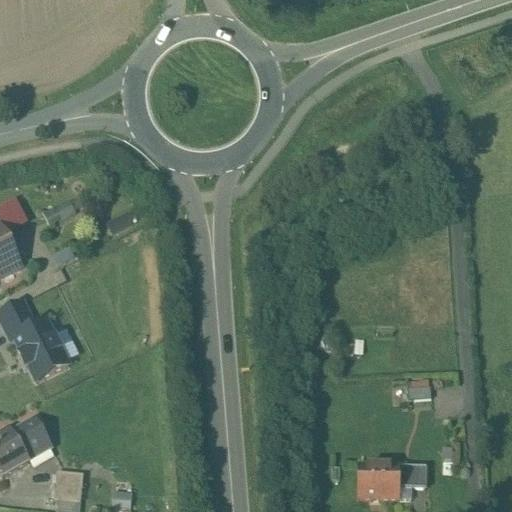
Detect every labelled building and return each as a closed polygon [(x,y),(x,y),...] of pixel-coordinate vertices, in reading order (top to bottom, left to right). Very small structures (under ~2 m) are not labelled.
[(0,233),(0,280),(19,270),(0,233)] [(12,340),(35,329),(23,305),(0,316),(0,328),(9,346),(14,343),(12,340)] [(34,385),(68,368),(47,324),(35,329),(12,340),(14,343),(34,385)] [(428,390),(405,391),(406,403),(429,401),(428,390)] [(33,422),(9,436),(24,461),(48,448),(33,422)] [(7,433),(0,437),(0,479),(1,480),(26,466),(24,461),(9,436),(7,433)] [(398,468),(356,467),(355,501),(398,502),(398,491),(398,470),(398,468)] [(424,470),(398,470),(398,491),(410,491),(424,491),(424,470)] [(81,477),(55,474),(52,502),(79,505),(81,477)] [(410,491),(398,491),(398,502),(409,502),(410,491)]
